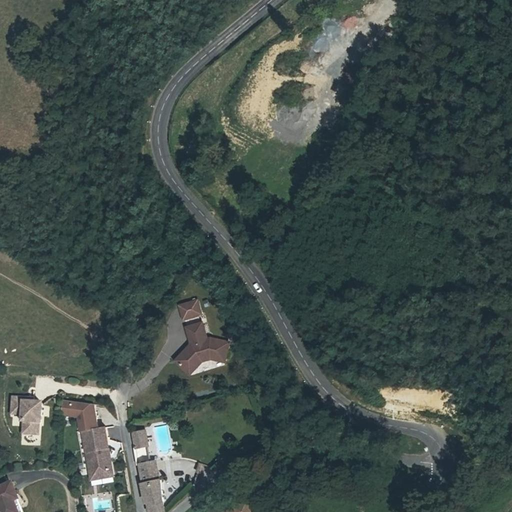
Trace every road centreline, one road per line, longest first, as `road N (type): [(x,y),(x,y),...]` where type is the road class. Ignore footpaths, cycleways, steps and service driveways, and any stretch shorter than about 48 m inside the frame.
road 1 (tertiary): [(443,475),(432,440),(346,416),(321,389),(252,276),(161,161),(157,115),(178,79),(272,0)]
road 2 (residential): [(178,511),(211,474),(271,443),(443,475)]
